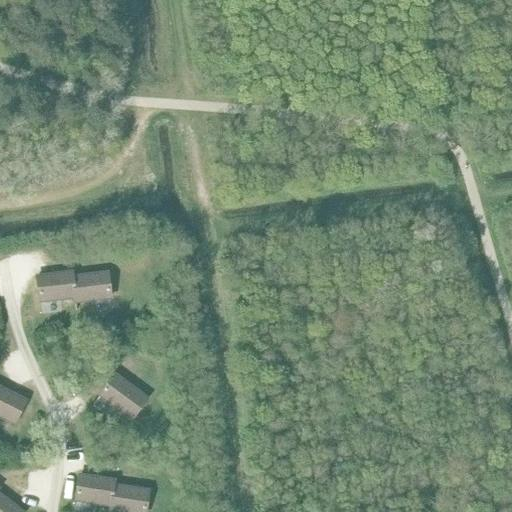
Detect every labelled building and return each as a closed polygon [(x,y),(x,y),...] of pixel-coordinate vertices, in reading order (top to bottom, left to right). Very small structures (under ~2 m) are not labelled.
[(72,274),(38,279),(41,305),(76,300),(73,279),(72,274)] [(108,274),(73,279),(76,300),(77,304),(112,300),(108,274)] [(116,377),(100,398),(133,421),(148,401),(116,377)] [(0,388),(0,417),(14,425),(26,402),(0,388)] [(80,477),(76,502),(111,508),(114,487),(115,483),(80,477)] [(111,508),(110,511),(145,511),(149,493),(114,487),(111,508)] [(0,511),(20,511),(0,496),(0,511)]
